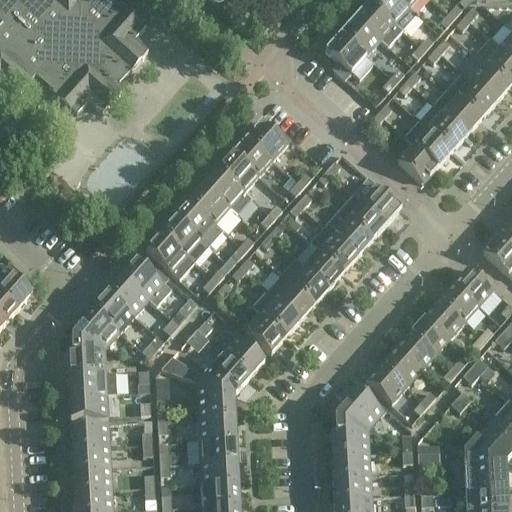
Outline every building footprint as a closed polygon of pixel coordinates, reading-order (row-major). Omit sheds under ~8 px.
[(0,0),(0,90),(1,90),(14,102),(19,96),(20,97),(21,96),(20,95),(30,85),(31,85),(32,84),(31,83),(36,77),(48,76),(48,88),(54,93),(52,96),(57,101),(57,102),(58,103),(58,102),(69,112),(69,113),(70,114),(70,113),(76,118),(88,105),(101,117),(106,111),(107,112),(108,111),(108,110),(117,99),(118,100),(119,99),(118,98),(123,92),(115,85),(122,77),(125,79),(130,74),(131,74),(132,73),(132,72),(141,62),(142,62),(143,61),(142,60),(147,55),(134,43),(146,30),(140,25),(141,24),(139,23),(139,24),(128,14),(129,13),(127,12),(127,13),(112,0),(0,0)] [(205,0),(216,10),(225,0),(231,0),(240,8),(246,0),(205,0)] [(408,13),(394,0),(373,0),(368,6),(394,29),(408,13)] [(419,0),(394,0),(408,13),(419,0)] [(394,29),(368,6),(354,22),(380,45),(394,29)] [(453,24),(461,15),(455,10),(447,19),(453,24)] [(477,18),(471,13),(463,22),(469,27),(477,18)] [(453,24),(447,19),(439,27),(445,33),(453,24)] [(380,45),(354,22),(339,38),(365,61),(380,45)] [(469,27),(463,22),(456,30),(462,36),(469,27)] [(511,36),(497,52),(511,65),(511,36)] [(365,61),(339,38),(324,54),(341,69),(334,76),(344,85),(365,61)] [(424,56),(432,47),(426,42),(419,51),(424,56)] [(435,54),(441,59),(449,50),(443,45),(435,54)] [(424,56),(419,51),(411,60),(417,65),(424,56)] [(511,88),(511,65),(497,52),(483,68),(509,91),(511,88)] [(435,54),(427,62),(433,68),(441,59),(435,54)] [(509,91),(483,68),(469,84),(495,107),(509,91)] [(396,88),(403,80),(398,74),(390,83),(396,88)] [(420,82),(414,77),(406,86),(412,91),(420,82)] [(495,107),(469,84),(461,77),(447,94),(454,100),(480,124),(495,107)] [(396,88),(390,83),(382,92),(388,97),(396,88)] [(412,91),(406,86),(398,95),(404,100),(412,91)] [(480,124),(454,100),(440,116),(466,140),(480,124)] [(377,118),(383,123),(391,115),(385,109),(377,118)] [(466,140),(440,116),(426,132),(452,156),(466,140)] [(377,118),(369,127),(375,132),(383,123),(377,118)] [(261,125),(246,142),(272,165),(287,148),(261,125)] [(452,156),(426,132),(411,149),(437,172),(452,156)] [(272,165),(246,142),(232,158),(257,181),(272,165)] [(437,172),(411,149),(396,165),(422,188),(437,172)] [(257,181),(232,158),(217,174),(243,197),(257,181)] [(339,172),(333,167),(325,176),(331,181),(339,172)] [(243,197),(217,174),(203,190),(229,213),(243,197)] [(331,181),(325,176),(318,184),(324,190),(331,181)] [(304,178),(297,187),(302,192),(310,184),(304,178)] [(282,190),(289,196),(297,187),(290,181),(282,190)] [(297,187),(289,196),(295,201),(302,192),(297,187)] [(229,213),(203,190),(188,206),(214,229),(229,213)] [(400,213),(375,190),(360,206),(385,229),(400,213)] [(311,204),(305,199),(297,208),(303,213),(311,204)] [(214,229),(188,206),(174,222),(200,245),(214,229)] [(385,229),(360,206),(345,222),(371,246),(385,229)] [(303,213),(297,208),(289,216),(295,222),(303,213)] [(274,224),(281,216),(276,210),(268,219),(274,224)] [(274,224),(268,219),(260,228),(266,233),(274,224)] [(200,245),(174,222),(160,238),(186,261),(200,245)] [(371,246),(345,222),(331,238),(357,262),(371,246)] [(511,224),(511,223),(496,239),(511,253),(511,224)] [(282,236),(276,231),(268,240),(274,245),(282,236)] [(186,261),(160,238),(145,255),(171,278),(186,261)] [(357,262),(331,238),(316,254),(342,278),(357,262)] [(511,253),(496,239),(481,256),(507,279),(511,283),(511,253)] [(274,245),(268,240),(260,249),(266,254),(274,245)] [(245,257),(253,248),(247,243),(239,251),(245,257)] [(245,257),(239,251),(231,260),(237,265),(245,257)] [(342,278),(316,254),(302,271),(328,294),(342,278)] [(135,263),(120,280),(148,305),(163,288),(135,263)] [(239,272),(245,277),(253,269),(247,263),(239,272)] [(328,294),(302,271),(294,264),(280,280),(314,310),(328,294)] [(9,268),(0,277),(0,299),(17,314),(32,298),(18,285),(23,280),(9,268)] [(239,272),(231,281),(237,286),(245,277),(239,272)] [(467,272),(452,289),(478,312),(493,295),(467,272)] [(216,289),(224,280),(218,275),(210,283),(216,289)] [(148,305),(120,280),(106,296),(134,321),(148,305)] [(314,310),(280,280),(266,296),(299,326),(314,310)] [(216,289),(210,283),(202,292),(208,298),(216,289)] [(478,312),(452,289),(437,305),(463,328),(478,312)] [(134,321),(106,296),(91,312),(119,337),(134,321)] [(210,305),(216,310),(224,301),(218,296),(210,305)] [(299,326),(266,296),(251,312),(259,319),(285,342),(299,326)] [(0,299),(0,328),(2,330),(17,314),(0,299)] [(463,328),(437,305),(423,321),(449,344),(463,328)] [(511,315),(511,312),(508,309),(500,318),(506,323),(511,315)] [(119,337),(91,312),(76,329),(80,332),(76,336),(73,344),(104,355),(119,337)] [(177,331),(185,322),(178,316),(170,325),(177,331)] [(285,342),(259,319),(244,335),(270,359),(285,342)] [(449,344),(423,321),(409,337),(435,360),(449,344)] [(177,331),(170,325),(162,334),(169,340),(177,331)] [(212,332),(204,325),(196,334),(204,341),(212,332)] [(484,347),(493,338),(487,333),(479,342),(484,347)] [(435,360),(409,337),(394,353),(420,376),(435,360)] [(236,340),(221,357),(249,382),(264,365),(236,340)] [(141,357),(149,347),(142,341),(134,350),(141,357)] [(484,347),(479,342),(471,350),(477,356),(484,347)] [(104,355),(73,344),(71,352),(71,357),(66,358),(67,380),(105,378),(104,355)] [(420,376),(394,353),(380,369),(406,392),(420,376)] [(221,357),(195,386),(233,399),(249,382),(221,357)] [(177,358),(169,366),(175,371),(182,363),(177,358)] [(487,367),(479,360),(470,372),(477,378),(487,367)] [(456,379),(464,370),(458,365),(450,374),(456,379)] [(406,392),(380,369),(365,385),(391,408),(406,392)] [(477,378),(470,372),(463,378),(471,385),(477,378)] [(456,379),(450,374),(442,382),(448,388),(456,379)] [(140,388),(139,379),(137,379),(137,376),(127,377),(128,389),(140,388)] [(105,378),(67,380),(69,402),(106,400),(105,378)] [(148,388),(148,378),(139,379),(140,388),(148,388)] [(166,383),(154,384),(155,400),(167,399),(166,383)] [(233,399),(195,386),(197,424),(234,422),(233,399)] [(340,416),(337,425),(367,435),(384,417),(356,392),(340,409),(343,413),(340,416)] [(447,396),(431,414),(439,421),(455,403),(447,396)] [(427,411),(435,402),(429,397),(421,406),(427,411)] [(106,400),(69,402),(70,424),(107,422),(106,400)] [(511,409),(507,405),(491,423),(511,441),(511,409)] [(427,411),(421,406),(413,415),(419,420),(427,411)] [(150,420),(149,408),(139,408),(140,420),(150,420)] [(234,422),(197,424),(198,446),(235,444),(234,422)] [(464,454),(463,455),(503,469),(511,459),(511,441),(491,423),(469,448),(466,455),(464,454)] [(367,435),(337,425),(334,432),(335,438),(330,438),(331,460),(369,458),(367,435)] [(167,426),(157,427),(157,439),(167,438),(167,426)] [(108,429),(70,431),(71,453),(109,451),(108,429)] [(431,430),(420,443),(427,449),(438,437),(431,430)] [(152,449),(151,437),(141,437),(142,449),(152,449)] [(235,444),(198,446),(199,467),(237,465),(235,444)] [(152,449),(142,449),(142,461),(152,461),(152,449)] [(432,450),(417,451),(418,466),(433,466),(432,450)] [(109,451),(71,453),(73,475),(110,473),(109,451)] [(503,469),(463,455),(463,456),(465,457),(463,464),(465,497),(505,495),(503,469)] [(412,468),(411,456),(401,457),(402,469),(412,468)] [(168,457),(158,458),(160,482),(170,481),(168,457)] [(369,458),(331,460),(332,482),(370,480),(369,458)] [(237,465),(199,467),(200,489),(238,487),(237,465)] [(110,473),(73,475),(74,496),(111,494),(110,473)] [(154,492),(153,480),(143,480),(144,492),(154,492)] [(370,480),(332,482),(333,504),(371,501),(370,480)] [(238,487),(200,489),(202,510),(239,508),(238,487)] [(413,499),(413,487),(403,488),(403,500),(413,499)] [(154,492),(144,492),(145,504),(155,504),(154,492)] [(112,511),(111,494),(74,496),(74,511),(112,511)] [(505,511),(505,495),(465,497),(465,511),(505,511)] [(413,499),(403,500),(404,511),(414,511),(413,499)] [(432,499),(420,499),(420,511),(432,511),(432,499)] [(171,511),(171,500),(161,501),(161,511),(171,511)] [(371,511),(371,501),(333,504),(333,511),(371,511)]
